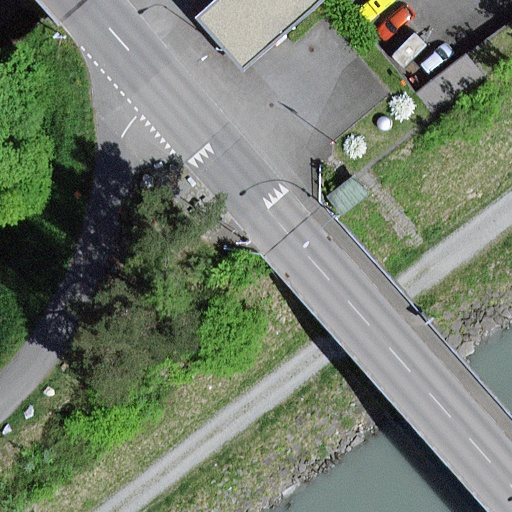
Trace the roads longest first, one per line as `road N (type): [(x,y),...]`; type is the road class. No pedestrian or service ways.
road 1 (secondary): [(511,468),(84,0)]
road 2 (track): [(511,215),(127,511)]
road 3 (track): [(0,415),(61,341),(93,272),(120,137),(160,91)]
